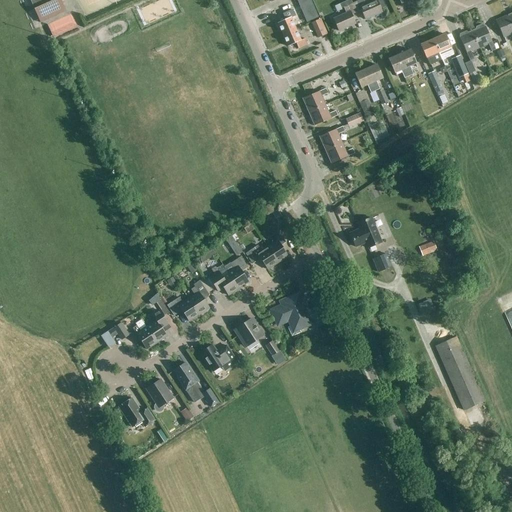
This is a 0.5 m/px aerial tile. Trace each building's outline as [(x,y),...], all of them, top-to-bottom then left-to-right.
[(30,0),(35,9),(34,9),(40,23),(66,12),(60,0),(30,0)] [(341,9),(343,8),(346,14),(333,19),(339,31),(355,24),(351,15),(356,13),(352,4),(350,0),(349,0),(339,5),(341,9)] [(365,0),(360,0),(352,4),(356,13),(361,11),(365,20),(382,13),(376,0),(367,4),(365,0)] [(285,20),(277,24),(282,35),(296,29),(291,18),(295,16),(292,10),(283,14),(285,20)] [(511,23),(508,15),(496,21),(503,38),(511,34),(511,23)] [(320,19),(311,23),(318,38),(327,35),(320,19)] [(484,26),(472,31),(479,48),(492,43),(484,26)] [(296,29),(282,35),(287,47),(296,43),(298,49),(307,45),(305,39),(301,41),(296,29)] [(472,31),(468,33),(466,31),(459,34),(459,37),(469,60),(470,61),(474,60),(471,53),(480,49),(479,48),(472,31)] [(442,60),(448,57),(453,55),(450,48),(451,48),(445,34),(433,40),(442,60)] [(442,60),(433,40),(420,45),(426,58),(430,66),(442,60)] [(500,46),(506,57),(511,54),(511,53),(506,42),(500,46)] [(416,64),(410,50),(399,55),(409,77),(413,75),(410,67),(416,64)] [(409,77),(399,55),(388,59),(395,74),(401,71),(404,79),(409,77)] [(460,56),(451,60),(459,78),(461,77),(464,84),(471,81),(468,75),(469,74),(460,56)] [(478,79),(470,61),(469,60),(463,62),(472,82),(478,79)] [(435,93),(427,74),(423,64),(415,68),(428,96),(432,94),(433,98),(436,97),(435,93)] [(375,91),(379,89),(376,82),(382,79),(376,65),(365,69),(375,91)] [(365,69),(355,74),(361,89),(367,86),(371,93),(369,94),(373,103),(379,101),(375,91),(365,69)] [(427,74),(435,93),(436,93),(437,97),(443,94),(442,91),(434,71),(427,74)] [(308,113),(325,106),(321,97),(328,94),(326,89),(303,99),(302,99),(308,113)] [(382,105),(388,102),(383,89),(376,92),(382,105)] [(387,92),(395,110),(402,107),(394,89),(387,92)] [(376,122),(363,91),(355,94),(365,118),(368,117),(371,124),(376,122)] [(329,114),(325,106),(308,113),(314,127),(315,127),(315,126),(338,116),(335,111),(329,114)] [(363,122),(359,113),(345,120),(348,128),(363,122)] [(325,151),(342,144),(338,135),(345,132),(342,127),(320,137),(319,137),(325,151)] [(342,144),(325,151),(331,165),(332,165),(332,164),(354,154),(352,149),(345,152),(342,144)] [(360,230),(350,234),(355,248),(366,243),(368,249),(381,243),(371,218),(358,224),(360,230)] [(273,243),(267,247),(272,255),(278,264),(288,257),(280,246),(285,243),(278,232),(269,238),(273,243)] [(433,241),(430,242),(423,245),(427,254),(436,250),(433,241)] [(236,256),(242,252),(237,245),(231,249),(236,256)] [(252,265),(255,263),(260,259),(267,270),(278,264),(272,255),(267,247),(261,251),(257,246),(245,254),(252,265)] [(387,254),(373,260),(379,273),(393,267),(387,254)] [(228,273),(238,290),(248,283),(241,272),(248,268),(241,257),(230,264),(233,269),(228,273)] [(193,264),(187,267),(191,274),(197,270),(193,264)] [(218,292),(223,289),(228,296),(238,290),(228,273),(222,277),(218,272),(209,278),(218,292)] [(194,295),(188,299),(199,315),(209,309),(204,302),(209,295),(199,281),(193,285),(195,287),(191,290),(194,295)] [(282,306),(271,311),(269,312),(277,328),(288,323),(289,327),(288,328),(292,337),(301,333),(299,329),(312,324),(310,320),(315,318),(318,325),(325,322),(319,308),(307,313),(299,294),(281,303),(282,306)] [(199,315),(188,299),(182,303),(179,298),(170,304),(177,315),(182,311),(189,322),(199,315)] [(169,313),(160,300),(156,303),(164,316),(169,313)] [(168,324),(159,311),(148,318),(152,324),(146,327),(156,344),(167,337),(161,329),(168,324)] [(263,336),(252,319),(235,330),(246,347),(263,336)] [(108,341),(118,334),(122,340),(128,336),(121,324),(104,335),(108,341)] [(156,344),(146,327),(140,331),(136,326),(132,329),(146,350),(156,344)] [(464,413),(484,404),(456,339),(435,349),(464,413)] [(265,346),(272,356),(279,351),(273,341),(265,346)] [(212,372),(221,367),(224,372),(237,363),(226,346),(217,352),(212,346),(200,354),(212,372)] [(186,391),(191,387),(197,383),(198,383),(185,363),(174,371),(177,377),(186,391)] [(146,390),(156,405),(155,407),(154,409),(156,411),(158,412),(160,412),(162,411),(163,408),(162,406),(173,399),(160,380),(146,390)] [(197,383),(191,387),(200,400),(204,398),(211,408),(219,403),(209,389),(204,393),(197,383)] [(141,413),(132,399),(118,408),(132,428),(141,422),(144,428),(154,421),(147,409),(141,413)] [(197,404),(191,406),(195,417),(201,414),(197,404)] [(180,413),(187,422),(193,417),(186,408),(180,413)]
